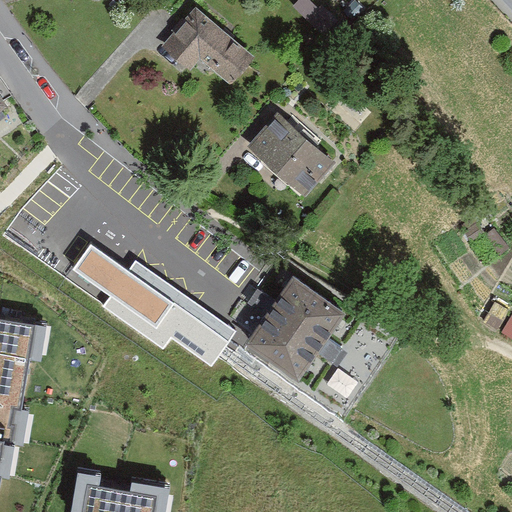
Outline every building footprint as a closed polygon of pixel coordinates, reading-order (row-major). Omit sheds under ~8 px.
[(317,22),(299,3),(286,17),(303,35),(317,22)] [(249,60),(193,14),(162,53),(185,74),(200,55),(216,68),(210,74),(227,88),(249,60)] [(245,154),(302,200),(326,168),(308,154),(311,151),(291,136),(288,141),(269,124),(245,154)] [(213,315),(136,262),(129,272),(91,245),(73,270),(112,296),(103,306),(163,350),(171,339),(211,368),(223,350),(236,331),(227,325),(220,320),(213,315)] [(343,315),(289,279),(248,341),(299,377),(316,352),(333,364),(315,391),(346,412),(386,353),(355,332),(344,348),(327,337),(343,315)] [(6,314),(0,312),(0,427),(6,429),(22,432),(30,395),(33,386),(46,323),(6,314)] [(166,511),(170,490),(123,483),(86,477),(79,511),(166,511)]
